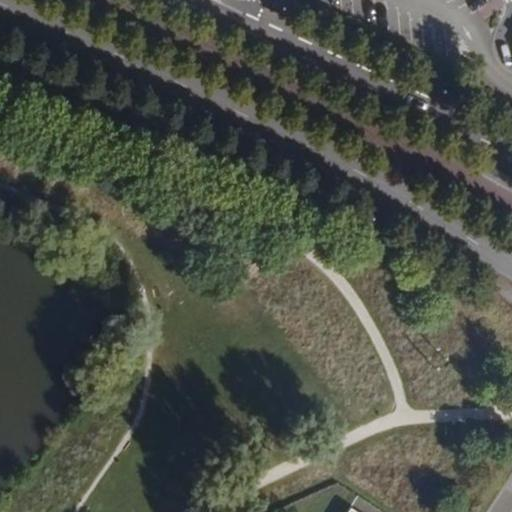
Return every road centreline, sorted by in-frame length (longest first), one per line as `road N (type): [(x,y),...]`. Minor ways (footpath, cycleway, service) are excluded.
road 1 (primary): [(0,3),(366,173),(511,260)]
road 2 (primary): [(511,154),(176,0)]
